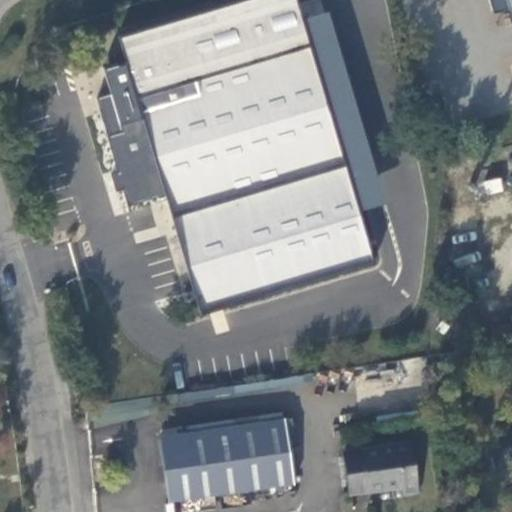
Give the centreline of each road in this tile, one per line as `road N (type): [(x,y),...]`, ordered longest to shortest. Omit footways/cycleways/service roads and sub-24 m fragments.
road 1 (unknown): [(11,278),(56,265),(85,271),(136,318),(189,339),(364,302),(396,283),(408,261),(412,219),(398,69)]
road 2 (unclassified): [(0,235),(44,417),(53,511)]
